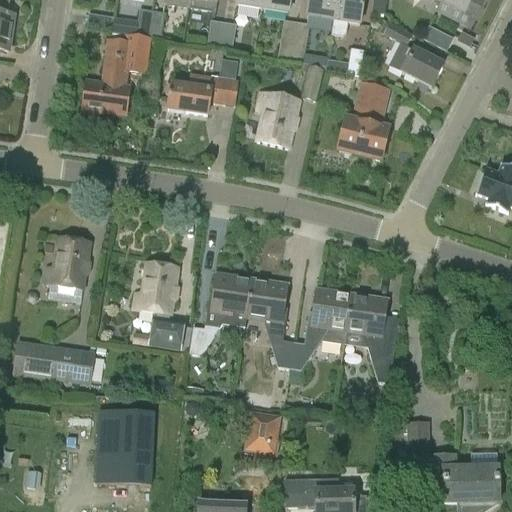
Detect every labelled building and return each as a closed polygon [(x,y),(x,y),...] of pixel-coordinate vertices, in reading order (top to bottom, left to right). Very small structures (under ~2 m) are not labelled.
[(190,1),(190,0),(164,0),(163,7),(189,11),(190,1)] [(217,0),(190,0),(190,1),(189,11),(215,15),(217,0)] [(237,0),(236,8),(262,12),(263,0),(237,0)] [(263,0),(262,12),(288,16),(290,0),(263,0)] [(310,0),(307,19),(332,23),(336,0),(310,0)] [(342,40),(346,37),(348,25),(359,27),(363,0),(336,0),(332,23),(331,39),(342,40)] [(373,0),(371,15),(384,17),(386,0),(373,0)] [(466,11),(471,0),(441,0),(440,4),(434,14),(464,29),(473,14),(466,11)] [(0,53),(7,54),(12,19),(4,18),(6,5),(0,3),(0,53)] [(135,37),(148,39),(152,15),(139,13),(135,37)] [(152,15),(148,39),(160,41),(164,16),(152,15)] [(86,30),(112,34),(114,21),(88,17),(86,30)] [(206,48),(220,50),(223,25),(210,23),(206,48)] [(278,59),(290,61),(296,26),(283,24),(278,59)] [(232,52),(236,27),(223,25),(220,50),(232,52)] [(389,25),(382,38),(399,46),(387,69),(401,75),(400,76),(430,91),(443,66),(413,51),(412,52),(406,49),(412,37),(389,25)] [(308,29),(296,26),(290,61),(302,63),(306,38),(308,29)] [(451,42),(428,30),(421,42),(446,54),(451,42)] [(85,86),(82,114),(125,119),(129,91),(125,91),(131,47),(107,44),(102,88),(85,86)] [(363,53),(350,51),(346,76),(359,79),(363,53)] [(307,69),(299,101),(316,105),(323,72),(307,69)] [(237,84),(189,77),(187,90),(170,87),(166,113),(207,119),(209,105),(234,109),(237,84)] [(387,93),(362,87),(353,124),(347,123),(345,129),(339,154),(380,164),(387,132),(378,130),(378,129),(387,93)] [(264,115),(260,129),(257,145),(288,152),(298,106),(261,97),(257,113),(264,115)] [(511,192),(511,187),(497,180),(494,192),(487,190),(484,204),(490,206),(489,213),(505,217),(507,210),(511,211),(511,195),(511,196),(511,192)] [(48,270),(44,288),(82,294),(90,247),(58,241),(54,271),(48,270)] [(181,354),(190,355),(193,332),(184,331),(185,325),(168,322),(169,319),(171,319),(178,272),(146,267),(142,297),(135,297),(132,313),(156,317),(155,321),(152,320),(148,339),(133,337),(132,348),(147,350),(180,355),(181,354)] [(246,321),(252,283),(216,277),(212,298),(209,297),(204,328),(219,330),(221,327),(245,331),(246,321)] [(278,371),(290,373),(293,347),(282,345),(289,288),(252,283),(246,321),(264,324),(278,371)] [(344,349),(346,336),(351,297),(316,292),(311,324),(308,323),(304,349),(293,347),(290,373),(301,375),(320,345),(344,349)] [(390,387),(390,386),(393,363),(396,342),(386,340),(387,334),(384,334),(388,303),(351,297),(346,336),(364,339),(378,386),(390,387)] [(194,332),(190,355),(190,356),(190,357),(200,359),(214,338),(203,337),(203,331),(194,330),(194,332)] [(12,378),(89,389),(94,356),(17,344),(12,378)] [(169,398),(169,382),(151,382),(150,398),(169,398)] [(150,489),(154,417),(98,415),(95,487),(150,489)] [(275,457),(281,421),(251,417),(246,452),(275,457)] [(411,483),(411,491),(444,490),(444,506),(500,505),(499,470),(456,471),(455,459),(428,459),(427,427),(410,427),(410,428),(392,429),(388,484),(411,483)] [(365,511),(365,500),(354,500),(354,494),(338,495),(338,482),(283,483),(284,511),(315,511),(314,511),(365,511)] [(197,506),(196,511),(245,511),(245,509),(219,507),(219,501),(212,501),(212,507),(197,506)]
